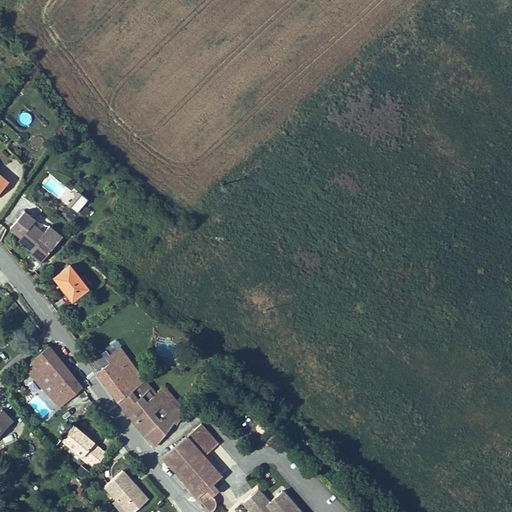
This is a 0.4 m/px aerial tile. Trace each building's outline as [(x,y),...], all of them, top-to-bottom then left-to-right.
[(0,168),(0,196),(13,178),(0,168)] [(66,204),(78,213),(88,200),(76,191),(66,204)] [(35,241),(45,248),(62,221),(49,213),(45,220),(31,212),(34,208),(22,201),(10,220),(21,228),(19,231),(35,241)] [(43,251),(45,248),(35,241),(33,244),(43,251)] [(86,290),(69,266),(55,276),(72,300),(86,290)] [(95,372),(117,398),(139,377),(131,368),(124,375),(122,371),(127,367),(123,362),(128,358),(122,351),(119,353),(110,340),(96,351),(100,356),(91,363),(97,370),(95,372)] [(60,407),(79,385),(48,347),(32,366),(23,377),(34,385),(40,379),(44,374),(52,382),(47,389),(60,407)] [(40,379),(47,389),(52,382),(44,374),(40,379)] [(139,377),(117,398),(144,432),(169,405),(172,396),(168,394),(162,393),(156,399),(152,394),(139,377)] [(168,394),(172,396),(173,392),(164,383),(152,394),(156,399),(162,393),(168,394)] [(173,392),(172,396),(186,412),(188,407),(173,392)] [(169,405),(144,432),(156,447),(175,422),(177,424),(186,412),(172,396),(169,405)] [(0,436),(13,423),(1,411),(0,411),(0,436)] [(162,459),(211,511),(216,511),(218,510),(220,507),(220,503),(216,494),(220,489),(213,483),(222,474),(205,456),(220,441),(203,422),(162,459)] [(94,442),(73,426),(61,440),(82,456),(81,457),(88,463),(100,447),(93,442),(94,442)] [(106,453),(100,447),(88,463),(94,468),(106,453)] [(83,480),(89,472),(80,465),(74,473),(83,480)] [(120,475),(117,472),(106,484),(109,486),(120,475)] [(133,488),(120,475),(109,486),(106,484),(105,485),(132,511),(135,511),(144,504),(131,490),(133,488)] [(247,511),(299,511),(284,493),(271,504),(258,490),(243,503),(248,509),(246,511),(247,511)]
